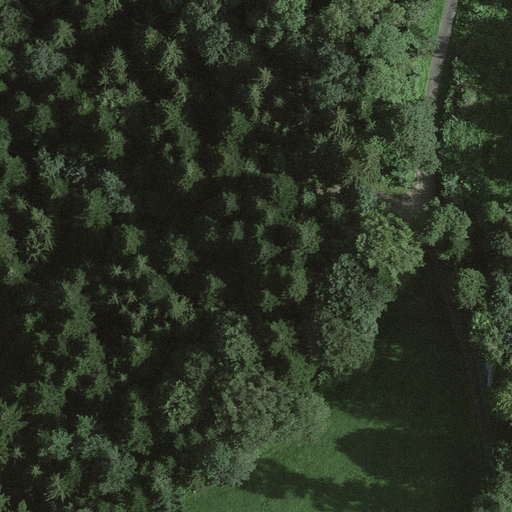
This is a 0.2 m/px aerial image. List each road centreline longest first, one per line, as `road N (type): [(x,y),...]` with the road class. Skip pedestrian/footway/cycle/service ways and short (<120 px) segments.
road 1 (track): [(432,206),(327,191),(223,201),(97,246),(42,283),(0,326)]
road 2 (track): [(453,0),(431,122),(432,206)]
road 3 (track): [(511,387),(480,363),(432,206)]
road 4 (track): [(480,363),(506,511)]
